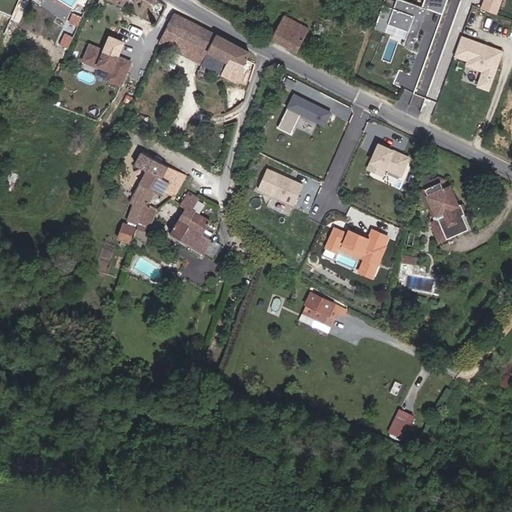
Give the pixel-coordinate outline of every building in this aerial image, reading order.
[(427,11),(397,0),(396,0),(393,10),(382,6),(374,30),(385,34),(386,31),(388,26),(408,33),(406,38),(412,41),(408,49),(412,50),(427,11)] [(443,14),(448,0),(430,0),(427,8),(443,14)] [(499,0),(483,0),(481,8),(495,13),(499,0)] [(248,54),(170,13),(158,42),(194,61),(201,64),(207,52),(224,60),(219,72),(215,80),(235,90),(238,84),(235,83),(248,54)] [(308,31),(284,17),(270,40),(295,54),(308,31)] [(408,33),(388,26),(386,31),(406,38),(408,33)] [(408,49),(412,41),(406,38),(402,47),(408,49)] [(496,52),(460,38),(453,58),(467,63),(465,67),(481,74),(476,88),(487,92),(499,60),(494,58),(496,52)] [(124,87),(135,61),(91,41),(83,60),(110,72),(107,79),(124,87)] [(207,52),(201,64),(219,72),(224,60),(207,52)] [(419,74),(397,70),(395,85),(414,88),(411,105),(421,107),(422,97),(436,99),(438,82),(432,82),(434,73),(419,71),(419,74)] [(327,112),(291,94),(275,126),(288,133),(298,113),(321,125),(327,112)] [(325,109),(347,117),(351,107),(329,99),(325,109)] [(398,174),(406,157),(376,143),(365,167),(379,173),(382,167),(398,174)] [(137,198),(146,202),(151,193),(157,197),(160,190),(171,196),(182,175),(139,151),(132,165),(143,171),(130,194),(137,198)] [(299,185),(263,169),(254,189),(291,205),(299,185)] [(105,170),(102,176),(108,180),(112,174),(105,170)] [(425,216),(435,238),(465,225),(459,212),(464,210),(459,199),(453,202),(445,183),(438,185),(436,180),(420,186),(432,213),(425,216)] [(176,205),(182,209),(188,212),(195,201),(183,194),(176,205)] [(144,206),(146,202),(137,198),(135,202),(127,220),(134,223),(136,224),(144,206)] [(144,206),(136,224),(147,229),(155,211),(144,206)] [(186,221),(191,213),(188,212),(182,209),(179,217),(180,217),(186,221)] [(191,213),(186,221),(182,227),(203,239),(205,234),(200,232),(206,221),(191,213)] [(186,221),(180,217),(179,217),(175,223),(182,227),(186,221)] [(200,255),(208,242),(203,239),(182,227),(175,223),(167,236),(200,255)] [(341,244),(345,234),(332,229),(324,248),(334,252),(338,243),(341,244)] [(370,277),(383,245),(381,245),(385,235),(369,229),(366,238),(346,231),(345,234),(341,244),(361,253),(363,257),(362,258),(357,271),(370,277)] [(208,242),(200,255),(210,260),(217,247),(208,242)] [(361,253),(341,244),(339,249),(362,258),(363,257),(361,253)] [(303,308),(322,318),(325,319),(326,319),(332,307),(309,296),(303,308)] [(405,439),(417,414),(400,406),(389,431),(405,439)]
